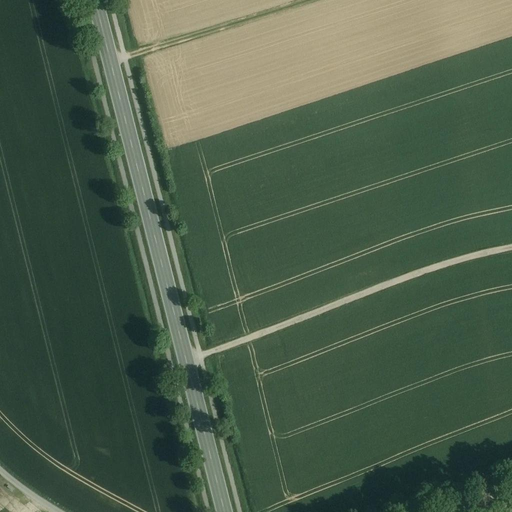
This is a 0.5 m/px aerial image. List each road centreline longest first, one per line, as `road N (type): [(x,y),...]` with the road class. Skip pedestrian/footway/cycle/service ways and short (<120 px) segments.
road 1 (primary): [(223,511),(93,0)]
road 2 (track): [(108,61),(304,0)]
